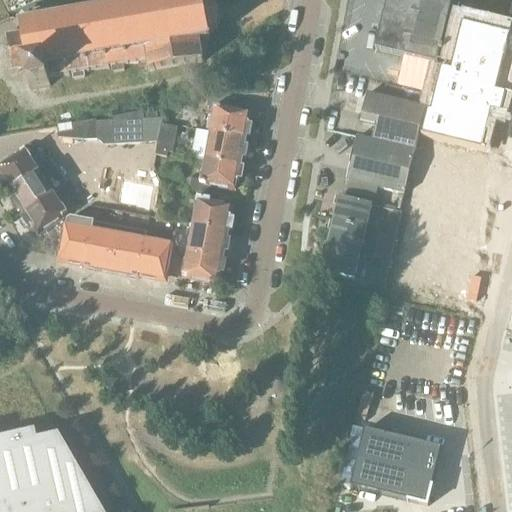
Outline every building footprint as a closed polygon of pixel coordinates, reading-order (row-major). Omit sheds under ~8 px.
[(207,2),(203,3),(202,0),(115,0),(115,1),(114,1),(114,2),(111,2),(110,0),(99,0),(100,4),(97,5),(97,4),(94,4),(94,5),(77,8),(77,7),(75,8),(72,9),(71,4),(59,5),(60,11),(58,11),(43,13),(43,14),(36,15),(36,14),(33,14),(31,13),(30,12),(28,12),(26,12),(24,12),(23,13),(21,14),(20,14),(19,15),(18,17),(18,18),(17,19),(17,21),(17,22),(17,23),(18,24),(18,26),(19,27),(21,29),(21,31),(22,31),(23,33),(6,36),(12,69),(28,66),(28,69),(26,70),(29,90),(50,86),(48,79),(66,76),(68,76),(68,75),(72,75),(73,80),(84,78),(83,73),(86,72),(86,73),(89,73),(89,72),(105,69),(105,70),(108,69),(108,68),(111,68),(112,73),(123,71),(122,66),(125,65),(126,66),(128,66),(128,65),(134,64),(136,73),(149,71),(149,72),(154,71),(154,70),(197,62),(197,63),(202,62),(201,58),(202,58),(203,57),(204,56),(205,55),(205,54),(206,53),(206,52),(206,50),(205,49),(205,48),(204,46),(202,45),(201,45),(200,44),(199,44),(198,42),(210,40),(209,33),(211,33),(213,31),(215,29),(216,28),(217,27),(218,25),(218,23),(219,21),(222,20),(221,11),(218,11),(217,11),(216,9),(214,6),(212,4),(209,3),(207,2)] [(387,0),(375,51),(437,66),(440,54),(442,54),(443,51),(441,50),(444,36),(454,38),(459,18),(455,17),(449,16),(453,0),(387,0)] [(428,110),(421,137),(485,153),(485,152),(483,151),(492,115),(507,118),(508,117),(502,115),(507,98),(511,98),(511,97),(507,96),(511,75),(511,33),(511,34),(460,21),(449,68),(439,65),(428,110)] [(367,95),(360,122),(375,126),(371,142),(415,152),(425,109),(367,95)] [(213,118),(210,134),(246,141),(247,137),(250,138),(252,127),(249,126),(249,124),(247,124),(249,115),(226,111),(229,97),(210,100),(209,107),(214,108),(212,118),(213,118)] [(112,122),(114,146),(140,144),(140,120),(143,120),(142,112),(112,117),(112,122)] [(140,120),(140,144),(157,144),(162,119),(143,120),(140,120)] [(97,140),(95,123),(95,121),(83,123),(85,141),(97,140)] [(95,123),(97,140),(102,146),(114,146),(112,122),(95,123)] [(85,141),(83,123),(56,128),(57,139),(85,141)] [(157,151),(168,153),(173,154),(178,129),(162,125),(157,151)] [(210,134),(205,161),(241,168),(243,159),(246,159),(248,148),(245,147),(246,141),(210,134)] [(356,138),(346,181),(404,196),(415,152),(371,142),(356,138)] [(423,140),(405,213),(409,214),(408,217),(474,233),(492,157),(423,140)] [(3,166),(0,168),(0,177),(0,178),(0,177),(0,181),(0,182),(0,181),(0,186),(4,193),(8,191),(9,192),(39,173),(23,148),(5,159),(7,163),(3,166)] [(212,186),(226,188),(235,190),(236,182),(238,183),(238,180),(241,180),(244,168),(241,168),(205,161),(202,174),(201,174),(199,184),(212,186)] [(39,173),(9,192),(13,199),(11,201),(17,210),(19,208),(24,215),(54,196),(39,173)] [(59,192),(67,187),(61,178),(53,183),(59,192)] [(186,191),(196,193),(198,180),(188,179),(186,191)] [(25,217),(23,219),(29,228),(31,226),(32,229),(34,228),(38,235),(67,217),(54,196),(24,215),(25,217)] [(192,225),(229,232),(232,232),(234,221),(231,220),(231,217),(229,217),(231,209),(209,205),(210,201),(197,198),(194,213),(195,213),(192,225)] [(334,223),(333,223),(365,231),(371,206),(358,203),(359,202),(354,201),(354,202),(340,198),(337,208),(334,223)] [(395,238),(401,214),(395,212),(388,236),(395,238)] [(408,217),(389,295),(454,311),(474,234),(474,233),(408,217)] [(59,258),(63,264),(64,264),(85,268),(92,231),(93,227),(95,224),(71,220),(66,223),(65,226),(59,258)] [(328,247),(328,248),(359,255),(365,231),(333,223),(331,232),(328,247)] [(85,268),(85,270),(114,275),(138,280),(139,278),(148,233),(95,224),(93,227),(92,231),(85,268)] [(187,253),(223,261),(225,251),(228,252),(230,242),(227,241),(229,232),(192,225),(187,253)] [(382,261),(389,262),(395,238),(388,236),(382,261)] [(146,241),(139,278),(161,282),(166,279),(167,278),(167,274),(169,265),(173,246),(146,241)] [(327,247),(321,272),(335,276),(340,277),(353,280),(359,255),(328,248),(328,247),(327,247)] [(185,261),(182,276),(181,277),(216,284),(218,276),(220,276),(221,273),(224,274),(226,263),(223,262),(223,261),(187,253),(185,261)] [(383,288),(389,262),(382,261),(376,286),(383,288)] [(334,355),(338,381),(367,377),(363,351),(334,355)] [(364,430),(349,488),(427,507),(441,449),(364,430)] [(33,431),(0,439),(0,486),(5,511),(50,511),(34,440),(35,440),(33,431)] [(50,511),(101,511),(57,435),(35,440),(34,440),(50,511)]
